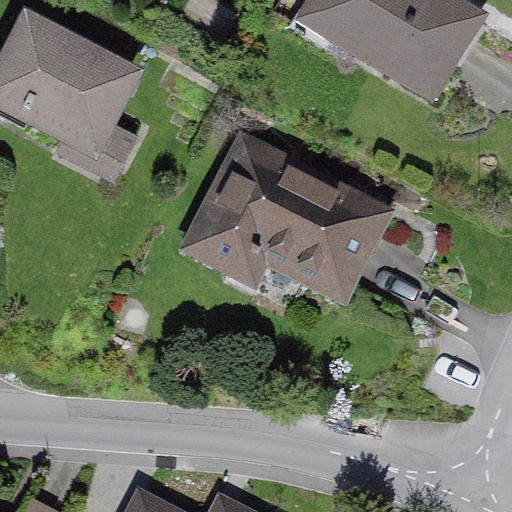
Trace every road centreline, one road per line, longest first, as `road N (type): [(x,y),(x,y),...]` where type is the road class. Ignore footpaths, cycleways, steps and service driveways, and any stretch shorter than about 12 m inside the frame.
road 1 (residential): [(0,417),(290,443),(462,496)]
road 2 (residential): [(462,496),(511,383)]
